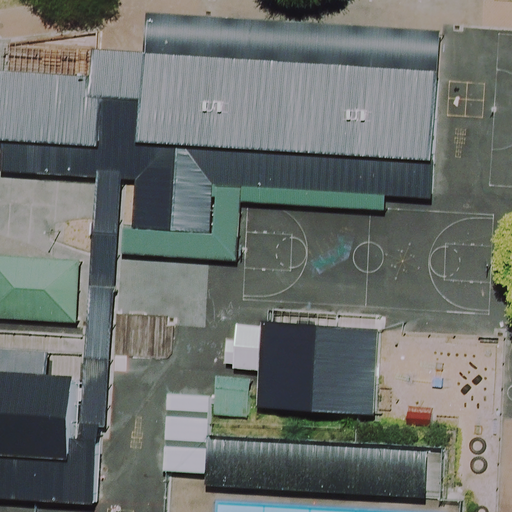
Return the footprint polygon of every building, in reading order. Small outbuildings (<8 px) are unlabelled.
[(92,77),(0,70),(0,139),(3,140),(1,173),(137,182),(134,226),(124,225),(122,258),(238,265),(242,203),(387,212),(388,195),(430,198),(442,32),(148,12),(145,53),(94,50),(92,77)] [(81,261),(0,256),(0,318),(78,323),(81,261)] [(381,330),(264,322),(258,407),(375,415),(381,330)] [(0,499),(94,505),(99,427),(78,426),(82,363),(51,361),(52,353),(0,349),(0,499)] [(215,417),(248,419),(250,379),(217,377),(215,417)] [(438,383),(403,381),(401,419),(436,421),(438,383)] [(165,472),(207,475),(209,440),(211,397),(169,395),(165,472)] [(206,486),(426,499),(429,453),(209,440),(207,475),(206,486)]
